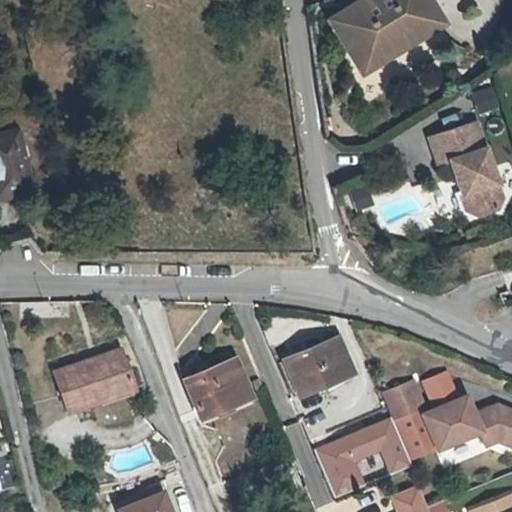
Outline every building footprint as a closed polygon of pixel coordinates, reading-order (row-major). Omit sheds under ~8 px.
[(436,20),(424,0),(359,0),(331,16),(359,65),(436,20)] [(478,122),(433,141),(444,168),(454,163),(463,183),(471,201),(475,211),(486,215),(505,207),(509,197),(478,122)] [(0,135),(0,198),(30,193),(19,132),(0,135)] [(356,375),(340,336),(280,361),(296,400),(356,375)] [(51,372),(68,419),(137,394),(120,347),(51,372)] [(257,401),(238,357),(183,380),(202,424),(257,401)] [(437,454),(480,438),(485,449),(499,444),(511,450),(511,409),(499,403),(477,412),(470,395),(429,411),(414,379),(381,393),(408,463),(436,452),(437,454)] [(429,511),(419,486),(391,498),(396,511),(429,511)] [(511,511),(511,494),(469,511),(511,511)]
